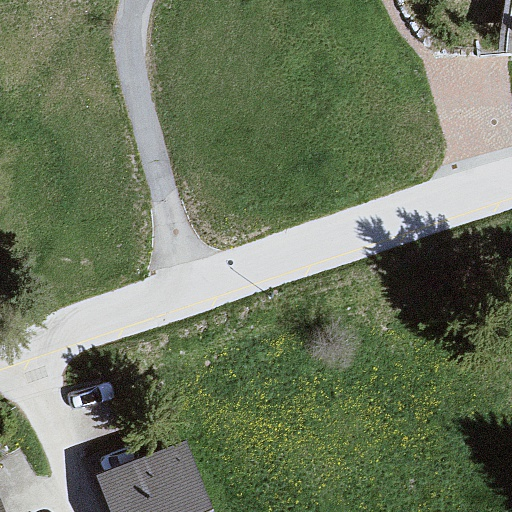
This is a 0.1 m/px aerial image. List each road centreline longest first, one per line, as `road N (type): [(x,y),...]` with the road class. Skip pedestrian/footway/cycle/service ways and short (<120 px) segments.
road 1 (residential): [(0,394),(511,222)]
road 2 (unknown): [(192,329),(124,57),(132,0)]
road 3 (unknown): [(39,380),(92,511)]
